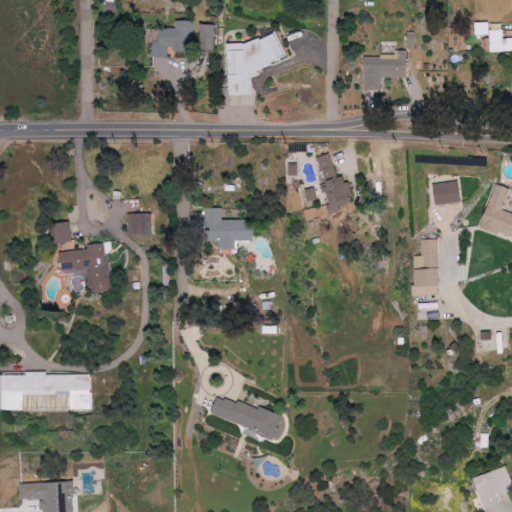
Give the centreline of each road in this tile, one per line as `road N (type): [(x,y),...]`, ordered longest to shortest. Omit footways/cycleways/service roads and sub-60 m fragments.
road 1 (residential): [(0,137),(511,137)]
road 2 (residential): [(339,0),(341,137)]
road 3 (residential): [(90,0),(91,137)]
